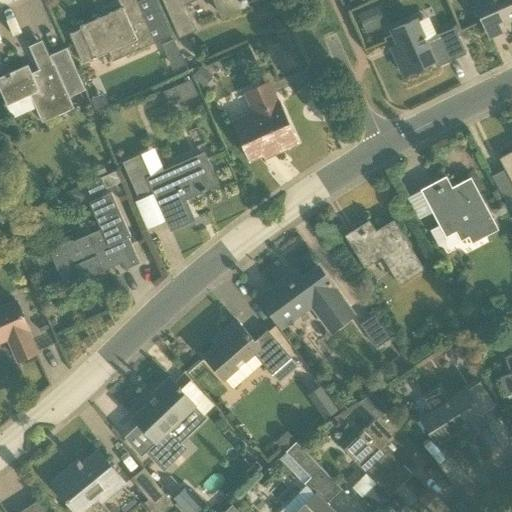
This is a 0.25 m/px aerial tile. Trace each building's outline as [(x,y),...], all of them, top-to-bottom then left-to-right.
[(155,42),(137,2),(136,0),(118,0),(122,8),(80,26),(81,29),(70,34),(83,62),(93,57),(94,58),(108,52),(112,61),(139,49),(140,49),(155,42)] [(197,29),(186,4),(195,0),(218,0),(224,12),(244,3),(246,7),(250,6),(247,0),(174,0),(178,7),(168,12),(179,38),(197,29)] [(511,0),(473,0),(490,38),(505,31),(500,20),(511,15),(511,0)] [(366,30),(385,24),(382,13),(362,18),(366,30)] [(416,19),(392,30),(403,55),(396,58),(404,75),(434,61),(437,67),(450,61),(438,34),(425,40),(416,19)] [(161,40),(172,35),(166,22),(155,27),(161,40)] [(49,56),(53,63),(41,69),(30,45),(29,46),(40,69),(38,70),(39,72),(33,75),(28,65),(0,77),(0,90),(12,118),(36,107),(43,121),(74,108),(69,97),(85,89),(67,48),(49,56)] [(201,65),(192,76),(204,87),(214,76),(201,65)] [(278,102),(269,82),(270,82),(266,73),(258,76),(262,85),(245,93),(254,112),(233,121),(250,160),(265,153),(264,151),(271,148),(274,154),(297,143),(279,101),(278,102)] [(184,101),(197,95),(190,80),(177,86),(184,101)] [(511,152),(501,159),(507,170),(493,177),(502,195),(506,202),(506,201),(511,198),(511,152)] [(203,154),(152,177),(141,153),(123,162),(134,188),(128,191),(133,202),(139,200),(139,201),(156,194),(171,229),(193,219),(183,196),(191,193),(192,195),(201,191),(202,192),(207,190),(206,189),(217,184),(203,154)] [(101,178),(106,188),(121,181),(116,171),(101,178)] [(461,240),(469,236),(473,242),(498,230),(470,178),(451,188),(452,190),(445,194),(439,181),(422,190),(440,225),(430,230),(438,245),(447,248),(461,240)] [(112,261),(112,260),(120,256),(126,269),(140,263),(129,238),(131,237),(111,193),(90,202),(102,230),(73,243),(71,240),(56,247),(57,249),(50,252),(66,287),(104,271),(104,270),(109,268),(110,267),(111,266),(112,265),(112,264),(112,263),(112,262),(112,261)] [(11,230),(24,224),(19,212),(6,218),(11,230)] [(424,270),(405,239),(394,222),(369,238),(362,226),(346,236),(365,267),(382,257),(400,285),(424,270)] [(280,328),(295,317),(312,304),(332,331),(354,314),(321,269),(298,287),(289,275),(284,279),(258,298),(280,328)] [(18,360),(37,352),(27,329),(28,329),(16,301),(0,308),(0,336),(4,335),(6,339),(8,338),(18,360)] [(391,338),(375,314),(361,324),(377,347),(391,338)] [(268,329),(255,341),(236,319),(223,331),(227,336),(204,355),(225,380),(254,354),(278,382),(297,365),(290,358),(292,357),(268,329)] [(511,372),(500,377),(507,394),(511,392),(511,372)] [(202,415),(193,406),(195,405),(179,389),(181,387),(168,374),(153,389),(156,392),(133,417),(157,441),(146,453),(164,471),(188,446),(179,437),(202,415)] [(308,395),(325,419),(339,409),(321,385),(308,395)] [(467,390),(449,401),(440,387),(423,397),(432,411),(421,418),(437,444),(464,427),(470,435),(488,424),(467,390)] [(385,445),(394,436),(402,428),(385,410),(363,431),(345,450),(354,459),(377,483),(363,497),(375,510),(412,473),(385,445)] [(335,511),(326,503),(341,489),(322,468),(296,441),(286,451),(286,452),(280,458),(314,493),(296,511),(335,511)] [(126,484),(111,465),(98,450),(82,463),(79,459),(77,461),(79,466),(70,473),(67,469),(52,482),(76,511),(80,511),(98,498),(103,504),(126,484)] [(163,511),(174,504),(143,468),(131,478),(148,498),(144,502),(152,511),(163,511)] [(184,486),(173,497),(187,511),(191,511),(201,503),(184,486)] [(44,511),(37,501),(20,511),(44,511)]
